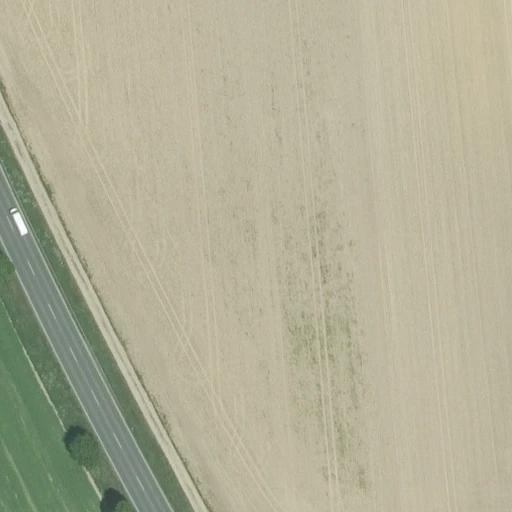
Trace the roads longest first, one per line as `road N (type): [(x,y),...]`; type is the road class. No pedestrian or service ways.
road 1 (track): [(216,511),(132,361),(0,70)]
road 2 (primary): [(0,205),(154,511)]
